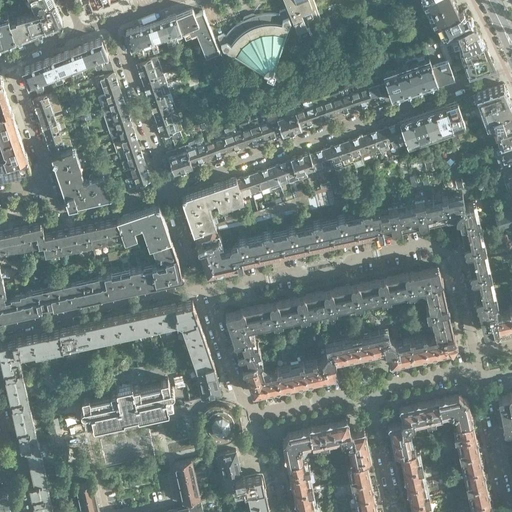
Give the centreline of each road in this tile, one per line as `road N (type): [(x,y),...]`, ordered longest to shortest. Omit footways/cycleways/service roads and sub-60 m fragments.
road 1 (residential): [(202,286),(222,290),(294,271),(307,277),(446,238),(472,353)]
road 2 (residential): [(164,188),(511,67)]
road 3 (residential): [(112,511),(92,451),(95,433),(238,395)]
road 4 (residential): [(0,330),(202,286)]
road 5 (residential): [(111,21),(164,188)]
road 6 (residential): [(164,188),(69,213),(53,205),(45,181)]
road 7 (residential): [(508,511),(478,378)]
road 8 (residential): [(45,181),(8,57)]
road 9 (residential): [(373,400),(351,393),(254,413)]
